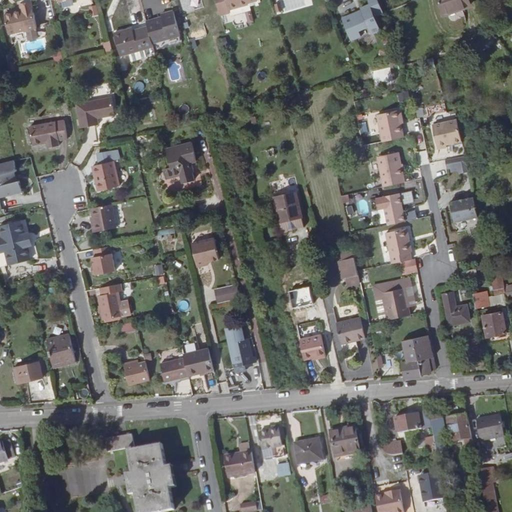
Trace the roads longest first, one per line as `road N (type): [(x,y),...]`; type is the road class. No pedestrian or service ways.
road 1 (residential): [(197,405),(445,384)]
road 2 (residential): [(64,185),(61,222),(105,411)]
road 3 (residential): [(445,384),(426,284),(443,252),(425,166)]
road 4 (unknown): [(338,393),(306,239)]
